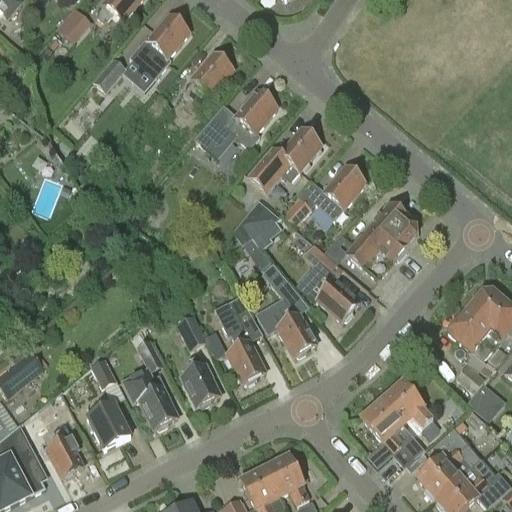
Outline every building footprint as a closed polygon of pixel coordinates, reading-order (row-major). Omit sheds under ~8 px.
[(0,0),(0,16),(7,23),(21,7),(12,0),(0,0)] [(102,10),(104,12),(95,23),(104,30),(113,20),(123,28),(135,14),(134,14),(144,3),(140,0),(110,0),(111,0),(110,0),(102,10)] [(55,36),(72,51),(90,29),(73,15),(55,36)] [(154,86),(170,67),(166,65),(187,39),(167,22),(146,47),(144,46),(128,64),(154,86)] [(193,106),(202,113),(233,77),(212,60),(191,85),(193,86),(183,98),(193,106)] [(92,89),(105,100),(125,76),(112,65),(92,89)] [(223,157),(236,142),(250,154),(259,143),(256,140),(277,114),(256,97),(235,122),(223,112),(195,146),(209,158),(216,150),(223,157)] [(158,103),(142,122),(154,133),(170,114),(158,103)] [(246,187),(263,201),(280,181),(289,189),(321,152),(301,134),(278,160),(280,162),(271,173),(264,167),(246,187)] [(345,172),(342,175),(322,197),(319,195),(309,207),(333,227),(343,215),(365,189),(345,172)] [(311,215),(298,204),(282,223),(294,234),(311,215)] [(403,222),(388,209),(361,242),(372,251),(367,258),(371,262),(403,222)] [(416,242),(415,232),(403,222),(371,262),(367,258),(372,251),(361,242),(346,259),(378,286),(416,242)] [(245,229),(242,231),(252,243),(263,235),(274,227),(272,224),(245,229)] [(263,235),(252,243),(260,255),(272,247),(263,235)] [(257,253),(251,246),(243,251),(248,260),(257,253)] [(302,299),(313,309),(316,306),(330,319),(341,328),(359,309),(344,295),(345,295),(334,285),(342,277),(313,251),(303,262),(321,278),(302,299)] [(272,271),(261,280),(286,311),(279,315),(286,328),(276,334),(293,363),(316,350),(306,333),(307,333),(299,320),(308,314),(272,271)] [(511,313),(491,296),(482,297),(462,321),(477,334),(479,332),(488,339),(487,340),(498,349),(506,339),(509,341),(511,337),(511,336),(509,334),(511,330),(511,313)] [(218,326),(228,344),(230,343),(236,354),(225,360),(234,377),(235,377),(241,390),(244,389),(247,390),(255,386),(255,383),(265,378),(256,361),(257,360),(250,347),(262,341),(242,302),(229,309),(233,319),(218,326)] [(481,348),(487,340),(488,339),(479,332),(477,334),(462,321),(447,338),(482,367),(491,356),(481,348)] [(188,357),(206,349),(193,322),(175,330),(188,357)] [(205,343),(217,363),(226,357),(215,337),(205,343)] [(150,380),(163,373),(149,346),(135,353),(147,375),(150,380)] [(30,359),(29,358),(0,381),(0,396),(7,406),(44,376),(42,374),(47,370),(35,355),(30,359)] [(192,377),(181,383),(196,414),(220,402),(212,386),(212,384),(205,370),(203,372),(197,361),(187,367),(192,377)] [(101,396),(115,389),(103,364),(89,372),(101,396)] [(488,366),(478,377),(487,384),(496,372),(488,366)] [(511,367),(503,378),(511,385),(511,367)] [(473,400),(485,386),(467,371),(455,384),(473,400)] [(152,385),(150,380),(147,375),(121,388),(132,410),(139,406),(154,435),(177,423),(168,406),(170,405),(163,392),(161,393),(155,383),(152,385)] [(401,390),(382,406),(404,430),(411,424),(419,434),(414,439),(423,449),(439,435),(431,427),(421,415),(422,414),(401,390)] [(504,409),(483,391),(468,408),(489,426),(504,409)] [(404,430),(382,406),(361,425),(382,449),(369,461),(379,473),(391,462),(402,475),(415,464),(393,439),(404,430)] [(113,410),(87,424),(90,431),(103,456),(130,442),(118,418),(113,410)] [(0,444),(9,438),(0,425),(0,444)] [(462,427),(453,435),(458,441),(467,433),(462,427)] [(59,449),(45,456),(60,484),(83,472),(75,457),(78,455),(71,442),(65,431),(53,438),(59,449)] [(439,466),(417,485),(435,506),(480,466),(453,435),(430,455),(439,466)] [(0,451),(0,456),(5,466),(0,468),(0,511),(11,511),(44,495),(28,465),(34,461),(23,439),(0,451)] [(288,463),(265,474),(280,502),(289,498),(296,511),(308,506),(301,492),(302,491),(288,463)] [(440,511),(466,511),(467,511),(474,506),(479,511),(490,511),(499,505),(511,495),(497,480),(494,482),(480,466),(435,506),(440,511)] [(283,511),(279,503),(280,502),(265,474),(240,487),(253,511),(283,511)] [(511,511),(511,493),(511,495),(499,505),(505,511),(511,511)]
